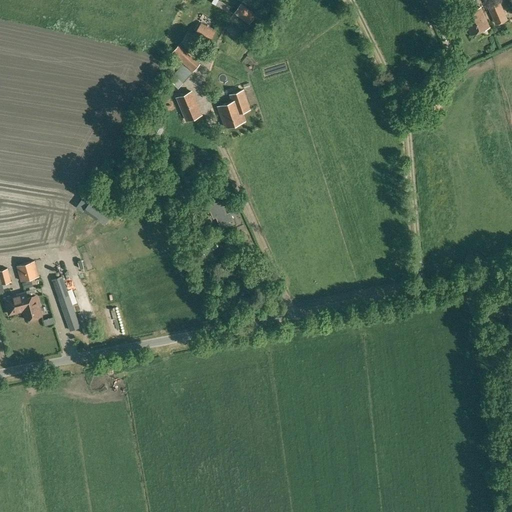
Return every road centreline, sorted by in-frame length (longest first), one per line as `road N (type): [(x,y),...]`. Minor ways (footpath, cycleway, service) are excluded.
road 1 (unclassified): [(0,373),(479,277)]
road 2 (unclassified): [(479,277),(504,300),(510,324),(492,362),(508,511)]
